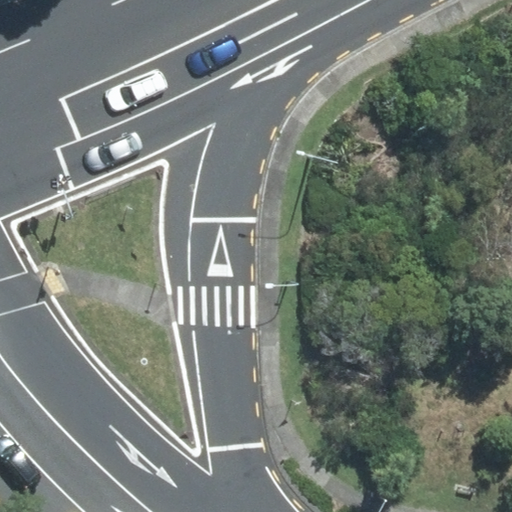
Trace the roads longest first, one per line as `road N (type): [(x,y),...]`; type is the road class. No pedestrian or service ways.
road 1 (secondary): [(283,38),(228,195),(215,306),(236,511)]
road 2 (secondary): [(283,38),(0,138)]
road 3 (secondary): [(159,511),(93,453),(0,341)]
road 4 (secondary): [(0,82),(47,45),(133,0)]
